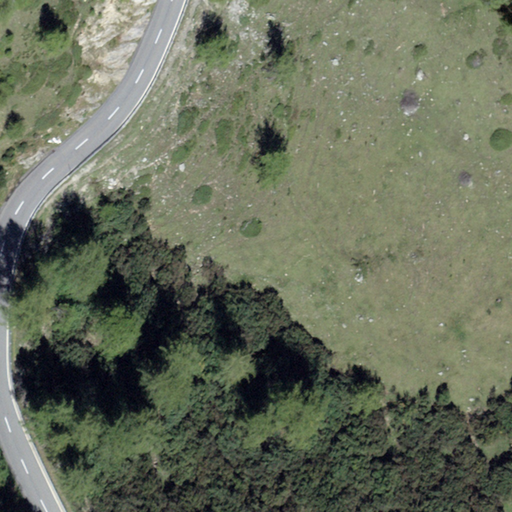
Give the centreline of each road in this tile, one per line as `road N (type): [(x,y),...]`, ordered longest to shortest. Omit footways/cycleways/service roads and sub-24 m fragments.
road 1 (secondary): [(172,0),(134,88),(33,187),(11,223),(0,266)]
road 2 (secondary): [(0,398),(48,511)]
